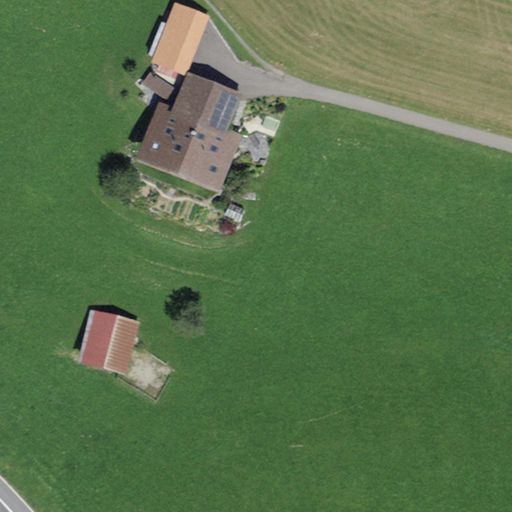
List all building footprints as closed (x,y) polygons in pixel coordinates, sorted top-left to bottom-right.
[(159,60),(181,69),(201,20),(178,11),(159,60)] [(178,91),(154,75),(147,86),(172,103),(178,91)] [(224,130),(235,102),(188,83),(177,112),(224,130)] [(214,181),(229,143),(164,117),(149,155),(214,181)] [(124,370),(136,323),(92,312),(82,359),(124,370)]
